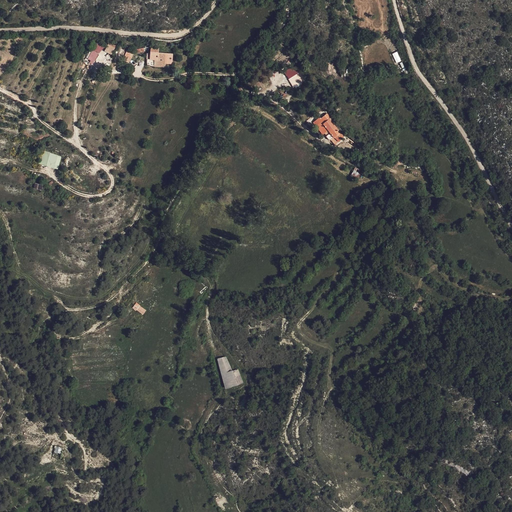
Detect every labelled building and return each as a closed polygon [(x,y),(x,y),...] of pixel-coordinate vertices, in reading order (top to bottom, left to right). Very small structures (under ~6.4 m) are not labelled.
[(94,62),(101,46),(95,43),(88,59),(94,62)] [(107,43),(104,52),(112,55),(115,46),(107,43)] [(154,62),(173,60),(172,53),(157,53),(157,48),(149,48),(150,62),(154,62)] [(127,51),(123,60),(128,63),(133,55),(127,51)] [(397,51),(392,54),(396,63),(401,61),(397,51)] [(173,63),(173,60),(154,62),(154,66),(154,69),(165,69),(165,64),(173,63)] [(306,83),(302,78),(291,85),(295,91),(306,83)] [(310,121),(320,133),(326,128),(320,121),(327,116),(328,115),(324,111),(318,116),(317,115),(310,121)] [(338,130),(327,116),(320,121),(326,128),(332,135),(328,138),(333,144),(343,136),(338,130)] [(42,151),(39,164),(58,169),(61,155),(42,151)] [(357,178),(361,170),(355,167),(351,175),(357,178)] [(137,302),(132,308),(136,311),(137,310),(143,314),(146,310),(140,306),(140,305),(137,302)] [(229,372),(226,357),(219,359),(225,388),(232,386),(229,372)] [(240,370),(229,372),(232,386),(243,384),(240,370)]
